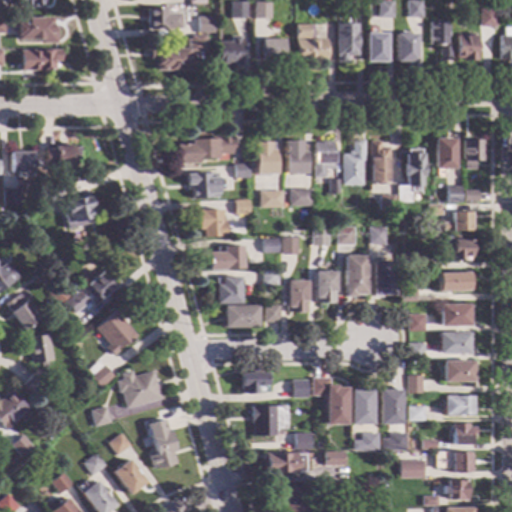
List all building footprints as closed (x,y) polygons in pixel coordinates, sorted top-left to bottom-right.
[(245,18),(229,19),(229,1),(245,1),(245,18)] [(392,19),(377,19),(377,1),(392,1),(392,19)] [(422,17),(406,17),(406,1),(421,1),(422,17)] [(269,2),(268,19),(252,19),(253,2),(269,2)] [(353,4),(353,18),(335,18),(335,4),(353,4)] [(165,14),(177,14),(178,29),(145,29),(145,8),(164,7),(165,14)] [(494,29),(479,28),(479,12),(494,13),(494,29)] [(212,34),(195,33),(195,17),(212,17),(212,34)] [(51,28),(56,28),(56,43),(37,43),(37,41),(14,41),(14,18),(51,18),(51,28)] [(447,47),(451,47),(451,61),(438,61),(438,45),(428,45),(429,23),(447,23),(447,47)] [(312,40),(324,40),(324,62),(294,62),(295,24),(313,25),(312,40)] [(357,56),(346,56),(347,62),(335,62),(335,24),(357,24),(357,56)] [(511,57),(511,60),(498,60),(498,36),(504,36),(504,27),(511,27),(511,57)] [(385,62),(365,62),(365,33),(385,33),(385,62)] [(413,62),(394,62),(395,33),(414,34),(413,62)] [(205,51),(188,51),(188,36),(204,35),(205,51)] [(238,52),(241,52),(241,65),(215,64),(215,42),(229,42),(229,35),(238,35),(238,52)] [(477,36),(476,61),(461,60),(461,59),(454,58),(455,35),(477,36)] [(283,60),(260,60),(260,39),(283,40),(283,60)] [(59,61),(53,61),(53,72),(17,72),(17,50),(59,49),(59,61)] [(188,71),(154,72),(154,59),(148,60),(148,50),(187,49),(188,71)] [(231,154),(216,154),(216,158),(196,158),(196,164),(176,165),(176,157),(173,157),(173,144),(188,144),(188,137),(231,136),(231,154)] [(454,169),(433,169),(433,138),(454,138),(454,169)] [(300,152),(304,152),(304,173),(283,174),(281,139),(299,139),(300,152)] [(363,141),(363,161),(361,161),(360,185),(340,184),(341,154),(346,154),(346,151),(350,151),(351,140),(363,141)] [(481,141),(480,163),(473,162),(473,169),(460,169),(461,140),(481,141)] [(254,173),(254,142),(267,141),(268,146),(272,147),(271,153),(273,153),(274,173),(254,173)] [(378,148),(387,148),(387,182),(366,181),(366,141),(378,142),(378,148)] [(332,169),(324,169),(324,179),(312,179),(312,143),(332,142),(332,169)] [(71,169),(52,170),(52,165),(44,165),(44,149),(53,149),(53,146),(71,146),(71,169)] [(424,187),(416,187),(416,193),(410,193),(410,204),(396,204),(395,185),(404,185),(404,149),(423,149),(424,187)] [(30,174),(8,174),(8,152),(30,152),(30,174)] [(248,178),(233,179),(231,164),(246,163),(248,178)] [(218,193),(208,194),(209,198),(190,199),(190,190),(185,191),(184,174),(217,172),(218,193)] [(338,195),(326,194),(326,180),(338,180),(338,195)] [(57,200),(38,205),(34,190),(54,185),(57,200)] [(459,203),(444,203),(444,187),(459,187),(459,203)] [(18,206),(0,207),(0,189),(17,188),(18,206)] [(310,206),(287,206),(286,190),(310,189),(310,206)] [(477,203),(462,203),(462,191),(477,191),(477,203)] [(280,207),(258,207),(257,192),(280,192),(280,207)] [(393,210),(377,210),(377,195),(393,195),(393,210)] [(89,206),(94,205),(97,217),(89,217),(89,223),(65,229),(60,210),(56,211),(54,205),(87,197),(89,206)] [(248,215),(233,215),(233,200),(248,200),(248,215)] [(441,216),(426,216),(425,203),(441,202),(441,216)] [(220,222),(223,222),(223,237),(200,237),(200,231),(196,231),(195,210),(220,210),(220,222)] [(470,232),(450,232),(450,229),(441,229),(441,222),(449,222),(449,212),(470,212),(470,232)] [(352,245),(335,245),(334,227),(352,226),(352,245)] [(384,246),(366,246),(366,227),(384,227),(384,246)] [(326,230),(327,247),(310,247),(309,230),(326,230)] [(18,240),(11,244),(7,239),(14,234),(18,240)] [(472,256),(462,256),(462,260),(450,261),(450,250),(442,250),(442,237),(472,236),(472,256)] [(297,255),(279,255),(280,237),(297,238),(297,255)] [(277,254),(261,254),(260,239),(276,238),(277,254)] [(241,247),(241,271),(206,270),(206,253),(222,253),(222,246),(241,247)] [(419,268),(400,269),(400,253),(418,252),(419,268)] [(365,294),(353,294),(353,298),(342,298),(342,255),(365,255),(365,294)] [(394,261),(393,296),(371,295),(372,261),(394,261)] [(0,264),(3,262),(16,277),(0,289),(0,264)] [(115,285),(96,301),(83,286),(102,270),(115,285)] [(277,286),(261,286),(261,271),(277,271),(277,286)] [(333,304),(312,304),(312,272),(334,272),(333,304)] [(468,291),(437,291),(437,273),(468,272),(468,291)] [(239,304),(214,304),(214,285),(220,285),(220,278),(239,278),(239,304)] [(306,311),(285,311),(285,281),(287,281),(306,282),(306,311)] [(67,296),(57,304),(47,292),(57,283),(67,296)] [(414,302),(397,302),(397,285),(414,285),(414,302)] [(86,301),(72,314),(61,302),(67,296),(75,289),(86,301)] [(23,301),(25,301),(37,318),(21,329),(3,305),(17,294),(23,301)] [(468,326),(438,326),(437,305),(468,304),(468,326)] [(279,307),(278,323),(262,322),(263,306),(279,307)] [(257,328),(222,328),(222,307),(257,307),(257,328)] [(135,335),(111,355),(105,348),(107,346),(91,328),(113,310),(135,335)] [(423,332),(406,332),(406,317),(423,317),(423,332)] [(467,356),(437,355),(437,333),(468,333),(467,356)] [(49,361),(46,362),(47,367),(40,368),(39,361),(29,362),(25,337),(45,334),(49,361)] [(421,345),(422,360),(405,361),(405,345),(421,345)] [(112,376),(97,389),(88,378),(91,375),(87,369),(98,359),(112,376)] [(472,382),(440,382),(440,361),(472,361),(472,382)] [(159,399),(123,409),(119,393),(117,393),(113,382),(121,380),(119,374),(130,371),(131,377),(151,371),(159,399)] [(45,383),(35,396),(22,385),(32,373),(45,383)] [(267,393),(238,393),(238,374),(266,374),(267,393)] [(420,394),(404,394),(403,377),(419,377),(420,394)] [(328,386),(345,386),(345,425),(323,425),(324,395),(308,395),(309,378),(328,378),(328,386)] [(305,399),(288,399),(288,380),(305,380),(305,399)] [(32,413),(22,421),(17,415),(9,422),(11,425),(4,431),(0,426),(0,398),(11,389),(32,413)] [(370,425),(348,425),(348,390),(370,390),(370,425)] [(398,425),(377,425),(377,391),(398,391),(398,425)] [(471,415),(442,415),(442,396),(471,396),(471,415)] [(109,423),(92,427),(88,410),(105,406),(109,423)] [(284,429),(272,429),(272,436),(249,436),(249,406),(285,406),(284,429)] [(423,422),(406,422),(405,406),(423,406),(423,422)] [(166,432),(169,431),(174,452),(171,453),(173,463),(151,469),(147,456),(154,454),(146,424),(163,420),(166,432)] [(467,427),(474,426),(474,434),(470,434),(470,446),(450,446),(449,424),(467,424),(467,427)] [(376,452),(350,451),(350,441),(358,441),(358,432),(377,433),(376,452)] [(127,445),(114,455),(105,444),(119,433),(127,445)] [(307,434),(291,434),(291,450),(307,450),(307,434)] [(404,434),(403,450),(379,449),(379,438),(386,439),(386,434),(404,434)] [(31,448),(20,457),(10,444),(21,435),(31,448)] [(434,441),(434,449),(419,449),(419,440),(434,441)] [(341,466),(322,465),(322,451),(342,452),(341,466)] [(467,473),(449,472),(450,469),(433,469),(433,452),(468,452),(467,473)] [(103,465),(90,476),(80,464),(93,453),(103,465)] [(305,473),(261,473),(261,454),(305,453),(305,473)] [(143,480),(126,493),(110,472),(126,459),(143,480)] [(421,478),(397,478),(397,460),(421,460),(421,478)] [(70,485),(57,495),(47,482),(60,472),(70,485)] [(466,499),(445,500),(445,480),(465,479),(466,499)] [(112,506),(104,511),(91,511),(78,493),(94,481),(112,506)] [(302,511),(275,511),(275,491),(302,491),(302,511)] [(16,508),(10,511),(0,511),(0,497),(5,494),(16,508)] [(436,506),(420,506),(420,496),(435,495),(436,506)] [(75,511),(48,511),(65,499),(75,511)]
